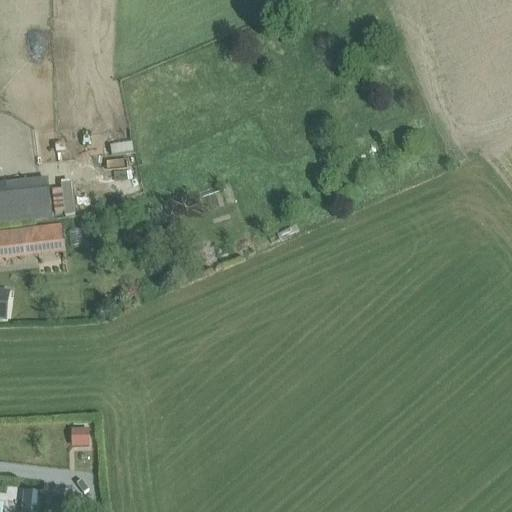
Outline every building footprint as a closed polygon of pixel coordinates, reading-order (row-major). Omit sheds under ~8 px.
[(110,161),(116,196),(136,192),(130,158),(110,161)] [(0,196),(0,224),(52,219),(48,180),(4,185),(5,196),(0,196)] [(52,191),(55,215),(64,214),(65,217),(75,216),(71,184),(61,185),(62,190),(52,191)] [(0,232),(0,260),(65,253),(61,225),(0,232)] [(89,433),(74,433),(74,448),(89,447),(89,433)] [(26,492),(24,511),(42,511),(44,494),(26,492)] [(47,507),(47,511),(82,511),(80,502),(67,505),(66,502),(47,507)]
